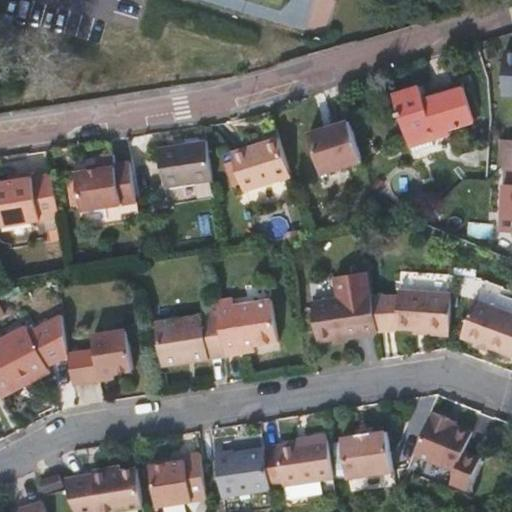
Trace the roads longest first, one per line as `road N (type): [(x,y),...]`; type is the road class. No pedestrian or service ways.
road 1 (residential): [(0,141),(266,95),(511,15)]
road 2 (residential): [(0,463),(56,432),(439,376),(511,400)]
